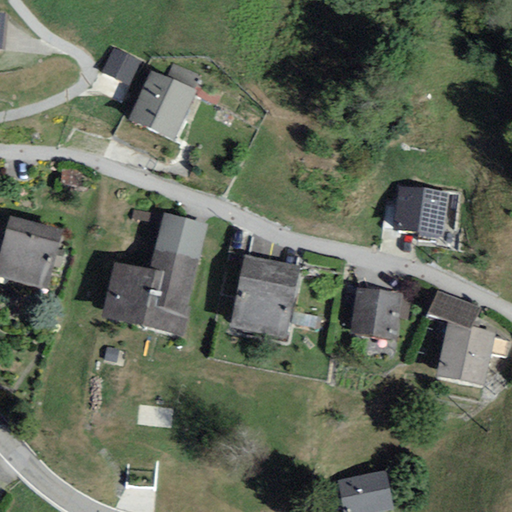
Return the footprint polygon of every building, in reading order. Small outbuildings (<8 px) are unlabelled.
[(8,17),(0,15),(0,49),(5,50),(8,17)] [(152,74),(129,124),(173,145),(196,95),(152,74)] [(449,194),(400,187),(393,235),(442,241),(449,194)] [(115,267),(102,321),(185,340),(210,226),(164,215),(150,275),(115,267)] [(10,221),(0,259),(0,282),(47,294),(62,234),(10,221)] [(302,270),(244,259),(230,332),(288,343),(302,270)] [(356,292),(349,339),(394,345),(401,298),(356,292)] [(478,310),(437,295),(428,318),(447,326),(437,380),(485,389),(495,334),(474,330),(478,310)] [(328,486),(331,511),(371,511),(381,511),(376,479),(328,486)]
